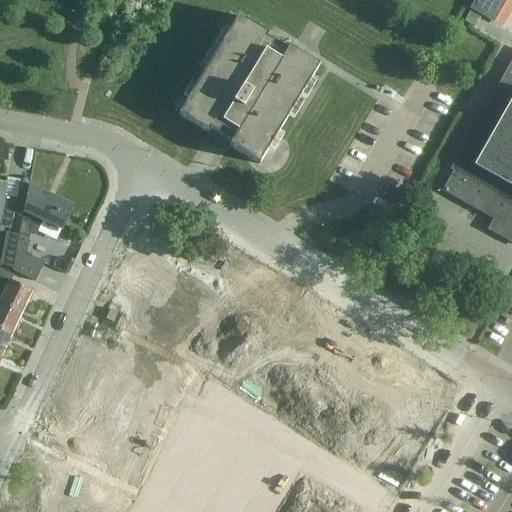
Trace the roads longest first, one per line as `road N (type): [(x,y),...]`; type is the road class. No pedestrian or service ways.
road 1 (residential): [(143,166),(511,397)]
road 2 (residential): [(12,438),(143,166)]
road 3 (residential): [(0,122),(104,143),(143,166)]
